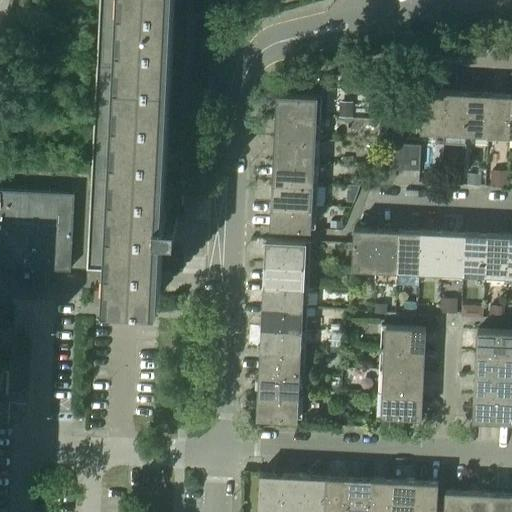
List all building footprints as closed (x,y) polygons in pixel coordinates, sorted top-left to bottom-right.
[(171,62),(174,0),(99,0),(96,58),(171,62)] [(166,180),(167,153),(171,62),(96,58),(90,174),(86,268),(106,269),(105,291),(160,293),(160,292),(160,291),(161,271),(162,254),(162,249),(164,219),(178,220),(179,207),(179,205),(180,205),(182,181),(166,180)] [(443,129),(445,90),(423,89),(420,128),(443,129)] [(465,131),(467,91),(445,90),(443,129),(465,131)] [(315,116),(316,93),(277,91),(276,114),(315,116)] [(487,132),(489,92),(467,91),(465,131),(487,132)] [(510,133),(511,93),(489,92),(487,132),(510,133)] [(314,138),(315,116),(276,114),(275,136),(314,138)] [(313,160),(314,138),(275,136),(274,157),(313,160)] [(418,169),(419,144),(392,142),(391,167),(418,169)] [(312,182),(313,160),(274,157),(273,180),(312,182)] [(311,204),(312,182),(273,180),(271,202),(311,204)] [(353,200),(359,184),(347,183),(346,200),(353,200)] [(70,268),(74,191),(0,187),(0,264),(21,266),(20,281),(45,282),(46,267),(70,268)] [(310,227),(311,204),(271,202),(270,225),(310,227)] [(375,266),(377,227),(354,226),(352,265),(375,266)] [(397,267),(399,228),(377,227),(375,266),(374,277),(396,278),(397,267)] [(419,269),(421,229),(399,228),(397,267),(419,269)] [(441,270),(442,230),(421,229),(419,269),(441,270)] [(462,271),(465,231),(442,230),(441,270),(462,271)] [(485,272),(487,233),(465,231),(462,271),(485,272)] [(506,273),(508,234),(487,233),(485,272),(506,273)] [(305,262),(306,239),(265,237),(264,260),(305,262)] [(304,284),(305,262),(264,260),(263,282),(304,284)] [(303,306),(304,284),(263,282),(262,304),(303,306)] [(302,327),(303,306),(262,304),(261,326),(302,327)] [(424,348),(425,325),(385,323),(384,347),(424,348)] [(301,350),(302,327),(261,326),(260,348),(301,350)] [(511,352),(511,329),(477,328),(476,350),(511,352)] [(423,371),(424,348),(384,347),(383,369),(423,371)] [(300,372),(301,350),(260,348),(259,370),(300,372)] [(511,374),(511,352),(476,350),(475,373),(511,374)] [(422,393),(423,371),(383,369),(382,391),(422,393)] [(299,393),(300,372),(259,370),(258,391),(299,393)] [(511,395),(511,374),(475,373),(474,394),(511,395)] [(297,417),(299,393),(258,391),(257,415),(297,417)] [(376,413),(421,415),(422,393),(382,391),(377,391),(376,413)] [(511,419),(511,395),(474,394),(472,418),(511,419)] [(274,511),(281,511),(283,473),(260,471),(258,511),(274,511)] [(303,511),(306,474),(283,473),(281,511),(303,511)] [(325,511),(327,475),(306,474),(303,511),(325,511)] [(347,511),(349,476),(327,475),(325,511),(347,511)] [(369,511),(371,477),(349,476),(347,511),(369,511)] [(391,511),(393,478),(371,477),(369,511),(391,511)] [(413,511),(415,479),(393,478),(391,511),(413,511)] [(436,511),(438,480),(415,479),(413,511),(436,511)] [(466,511),(468,490),(445,489),(443,511),(466,511)] [(488,511),(490,491),(468,490),(466,511),(488,511)] [(511,511),(511,494),(511,491),(490,491),(488,511),(511,511)]
